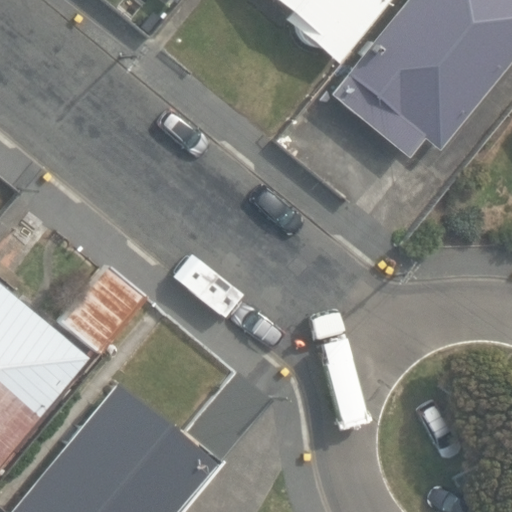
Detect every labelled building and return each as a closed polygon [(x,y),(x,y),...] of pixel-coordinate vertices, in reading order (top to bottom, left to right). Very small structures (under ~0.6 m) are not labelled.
[(123,0),(150,22),(168,0),(123,0)] [(293,29),(336,63),(385,1),(386,0),(269,0),(290,17),(298,23),(293,29)] [(385,140),(403,155),(418,136),(433,149),(511,52),(511,0),(400,0),(385,19),(326,92),(385,140)] [(59,320),(98,351),(143,296),(104,265),(59,320)] [(0,458),(84,355),(3,289),(0,286),(0,458)] [(182,429),(218,458),(267,397),(231,369),(182,429)] [(172,511),(212,465),(111,381),(0,511),(172,511)]
